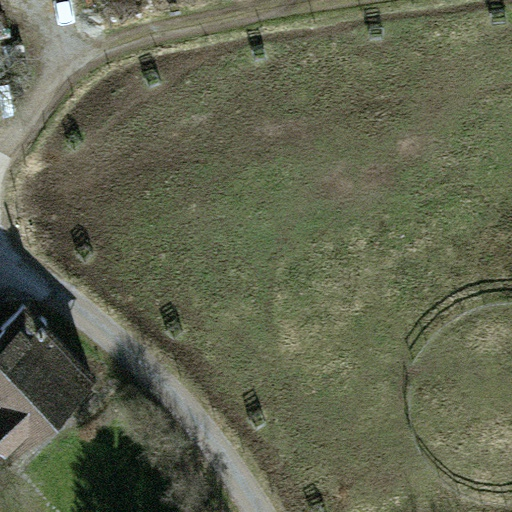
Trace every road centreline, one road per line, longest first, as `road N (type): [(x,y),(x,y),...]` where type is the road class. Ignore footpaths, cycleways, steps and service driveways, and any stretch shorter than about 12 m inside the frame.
road 1 (track): [(0,150),(2,136),(49,78),(125,35),(314,0)]
road 2 (track): [(249,511),(155,372),(48,279),(0,255)]
